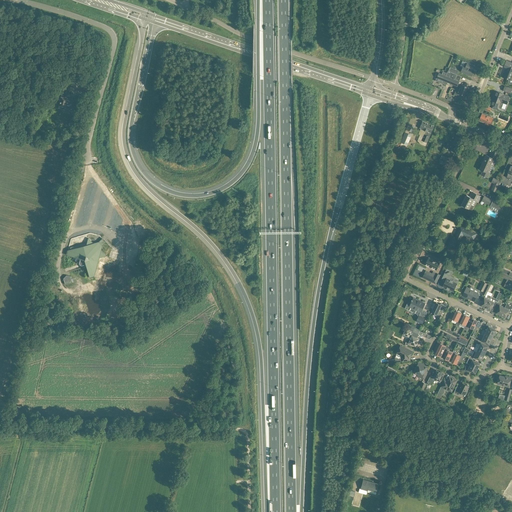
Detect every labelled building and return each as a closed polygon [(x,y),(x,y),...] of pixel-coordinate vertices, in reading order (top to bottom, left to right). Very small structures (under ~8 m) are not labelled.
[(463,67),(461,72),(472,76),(475,70),(477,71),(479,67),(475,65),(474,65),(465,61),(465,62),(467,63),(465,68),(463,67)] [(439,73),(437,78),(457,86),(461,76),(457,74),(448,71),(446,76),(439,73)] [(456,91),(454,95),(465,99),(468,93),(467,93),(469,87),(469,85),(469,84),(467,83),(465,84),(464,85),(461,84),(458,92),(456,91)] [(504,94),(501,93),(496,91),(491,104),(501,108),(503,103),(507,104),(509,97),(503,94),(504,94)] [(59,107),(59,108),(64,110),(65,109),(70,110),(70,111),(75,112),(75,109),(77,100),(69,98),(69,99),(67,99),(67,98),(61,97),(59,107)] [(482,113),(479,120),(485,123),(484,124),(489,126),(489,124),(491,125),(494,118),(482,114),(482,113)] [(427,142),(432,130),(434,126),(423,121),(420,128),(426,130),(422,140),(427,142)] [(409,123),(407,129),(413,132),(416,126),(409,123)] [(408,145),(412,135),(405,132),(401,142),(408,145)] [(449,140),(447,144),(446,148),(453,151),(456,145),(458,145),(461,139),(456,137),(453,143),(452,142),(452,141),(449,140)] [(486,155),(480,169),(483,170),(481,174),(488,177),(490,173),(489,172),(492,165),(493,166),(496,159),(490,157),(486,155)] [(503,176),(500,182),(504,183),(503,186),(506,187),(507,185),(510,179),(503,176)] [(495,192),(500,182),(493,179),(491,182),(494,184),(491,190),(495,192)] [(472,210),(474,205),(471,204),(473,200),(478,202),(481,196),(472,192),(473,193),(471,197),(467,195),(462,205),(472,210)] [(489,205),(492,199),(484,195),(482,201),(489,205)] [(494,200),(491,205),(501,210),(503,205),(494,200)] [(140,221),(135,222),(140,237),(145,236),(140,221)] [(451,235),(447,244),(451,246),(456,249),(461,239),(463,234),(474,239),(476,234),(460,226),(455,237),(451,235)] [(82,265),(86,264),(90,277),(94,276),(94,274),(98,258),(106,256),(101,250),(102,246),(105,242),(102,238),(98,242),(94,243),(88,238),(86,246),(70,250),(68,251),(67,255),(85,259),(85,260),(76,258),(75,261),(79,262),(79,263),(79,264),(80,264),(80,265),(81,265),(82,265)] [(429,258),(426,264),(430,266),(432,267),(437,269),(440,263),(435,261),(429,258)] [(456,286),(457,283),(452,281),(454,278),(450,276),(452,272),(447,269),(443,276),(447,278),(443,286),(453,291),(454,289),(455,289),(457,286),(456,286)] [(423,278),(436,284),(440,275),(436,273),(434,277),(425,273),(423,278)] [(66,275),(63,278),(65,284),(72,282),(71,276),(66,275)] [(483,301),(481,305),(486,308),(491,296),(493,293),(488,291),(491,285),(488,284),(485,290),(483,294),(485,296),(484,297),(483,301)] [(467,287),(464,292),(462,297),(466,298),(467,297),(469,298),(468,298),(474,301),(478,293),(467,287)] [(495,309),(498,303),(499,300),(491,296),(486,308),(491,310),(493,306),(495,307),(494,309),(495,309)] [(421,312),(422,310),(425,303),(417,299),(413,297),(411,301),(412,301),(411,304),(408,303),(405,308),(413,312),(415,309),(421,312)] [(435,315),(436,316),(440,318),(442,312),(443,310),(444,307),(445,305),(441,303),(440,305),(436,302),(432,311),(433,312),(434,313),(434,314),(435,315)] [(511,314),(511,312),(511,307),(509,306),(508,304),(507,304),(505,307),(501,315),(506,318),(508,313),(511,314)] [(501,315),(505,307),(500,305),(496,313),(501,315)] [(452,313),(448,320),(451,322),(453,319),(458,322),(462,313),(458,311),(458,312),(456,311),(455,313),(453,311),(452,313)] [(111,315),(115,324),(120,322),(116,313),(111,315)] [(464,329),(470,317),(466,315),(465,316),(464,315),(462,319),(460,318),(462,313),(458,322),(456,325),(459,326),(461,323),(466,325),(464,329)] [(474,329),(476,326),(478,321),(474,319),(473,320),(472,319),(470,323),(468,322),(470,317),(464,329),(467,330),(469,327),(474,329)] [(497,330),(492,328),(493,325),(488,322),(486,325),(487,329),(486,331),(494,335),(494,334),(495,335),(497,332),(496,332),(497,330)] [(406,328),(403,334),(409,337),(406,344),(408,346),(410,343),(416,346),(419,339),(417,338),(419,334),(418,334),(406,328)] [(492,340),(494,335),(486,331),(484,336),(492,340)] [(489,345),(492,340),(484,336),(482,341),(489,345)] [(434,350),(434,351),(437,352),(436,353),(437,354),(437,355),(441,357),(445,348),(446,346),(441,344),(442,342),(439,340),(438,341),(437,343),(436,345),(436,346),(435,348),(434,350)] [(488,347),(489,346),(478,341),(477,343),(480,345),(478,347),(486,351),(487,349),(488,349),(489,347),(488,347)] [(393,363),(402,362),(410,361),(410,357),(409,357),(410,355),(410,356),(413,351),(409,349),(409,350),(406,348),(400,345),(396,353),(401,356),(401,358),(393,359),(393,363)] [(449,361),(454,350),(453,350),(453,352),(448,350),(449,346),(446,345),(446,346),(445,348),(441,357),(443,352),(446,353),(444,357),(445,358),(445,359),(449,361)] [(484,356),(486,351),(478,347),(476,352),(484,356)] [(454,350),(449,361),(451,356),(454,357),(452,361),(453,362),(453,363),(457,364),(458,361),(459,359),(461,356),(456,354),(457,352),(454,350)] [(474,351),(472,356),(482,361),(484,356),(476,352),(474,351)] [(469,358),(467,363),(470,365),(478,368),(480,363),(469,358)] [(424,380),(424,379),(427,374),(425,374),(428,367),(418,362),(413,372),(419,375),(418,377),(424,380)] [(466,366),(463,371),(469,373),(470,371),(476,373),(478,368),(470,365),(469,367),(466,366)] [(397,371),(388,367),(386,370),(395,375),(397,371)] [(442,377),(444,374),(437,370),(434,377),(431,375),(427,382),(434,385),(436,379),(441,381),(443,378),(442,377)] [(497,384),(502,385),(509,387),(511,378),(508,377),(508,378),(500,375),(497,384)] [(441,387),(437,395),(440,397),(441,397),(442,394),(443,393),(444,391),(445,389),(448,391),(449,390),(452,391),(457,380),(451,377),(451,379),(448,378),(447,380),(445,379),(441,387)] [(457,386),(454,393),(459,396),(460,392),(465,395),(469,386),(468,385),(467,384),(466,385),(463,383),(461,385),(460,387),(457,386)] [(378,484),(363,480),(360,489),(367,491),(368,489),(377,491),(378,484)]
